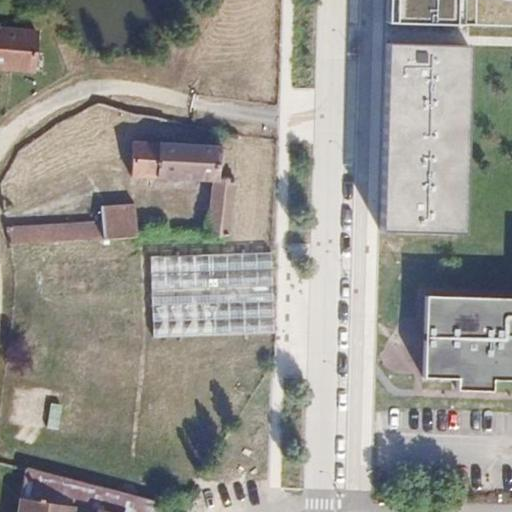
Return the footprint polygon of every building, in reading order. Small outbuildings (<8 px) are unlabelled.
[(511,0),(386,0),(386,25),(464,26),(465,0),(511,0)] [(36,33),(0,29),(0,69),(32,72),(36,33)] [(470,46),(385,44),(379,232),(464,235),(470,46)] [(219,145),(131,143),(130,179),(212,181),(206,236),(228,239),(235,181),(218,179),(219,145)] [(6,228),(9,246),(103,239),(137,237),(135,205),(100,208),(102,223),(6,228)] [(161,218),(144,221),(146,236),(164,235),(161,218)] [(271,253),(149,257),(151,339),(274,334),(271,253)] [(429,300),(420,300),(420,324),(418,382),(427,383),(427,379),(445,379),(445,383),(452,383),(451,394),(460,395),(460,391),(478,392),(478,395),(487,395),(487,384),(494,384),(494,381),(511,381),(511,305),(496,305),(497,302),(481,302),(481,305),(462,305),(463,301),(447,301),(447,304),(429,304),(429,300)] [(176,511),(177,508),(24,469),(19,499),(17,511),(176,511)]
